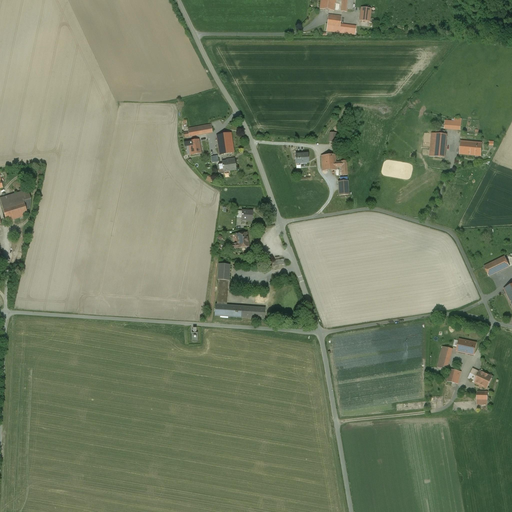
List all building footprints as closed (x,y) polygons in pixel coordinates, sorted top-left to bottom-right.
[(331,0),(321,0),(320,9),(333,11),(334,4),(334,1),(334,0),(331,0)] [(346,12),(346,9),(352,9),(352,0),(342,0),(341,11),(346,12)] [(371,9),(361,8),(359,21),(369,22),(371,9)] [(341,17),(328,15),(326,31),(339,32),(340,24),(341,17)] [(340,24),(339,32),(355,34),(356,26),(340,24)] [(461,122),(445,121),(444,128),(460,130),(461,122)] [(210,125),(188,129),(189,133),(189,137),(212,132),(210,125)] [(339,133),(329,132),(328,142),(338,143),(339,133)] [(217,136),(218,143),(232,141),(231,138),(231,137),(231,134),(231,133),(230,133),(227,134),(221,135),(220,135),(217,135),(217,136)] [(446,135),(431,133),(429,156),(444,158),(446,135)] [(198,140),(188,142),(191,155),(200,153),(198,140)] [(232,141),(218,143),(220,155),(233,153),(233,149),(232,145),(232,144),(232,143),(232,141)] [(466,142),(461,141),(459,154),(480,156),(482,143),(469,142),(469,141),(466,141),(466,142)] [(308,154),(295,155),(296,164),(300,164),(308,164),(308,154)] [(335,155),(321,156),(322,171),(336,170),(336,167),(335,162),(335,155)] [(222,164),(218,165),(219,174),(224,174),(224,172),(236,170),(234,159),(229,160),(229,161),(222,162),(222,164)] [(335,162),(336,167),(341,167),(342,176),(347,175),(346,161),(341,161),(341,162),(335,162)] [(347,181),(338,182),(339,196),(348,195),(347,181)] [(0,198),(0,200),(2,208),(23,201),(24,202),(31,199),(28,190),(0,198)] [(23,201),(2,208),(6,222),(28,216),(24,202),(23,201)] [(252,212),(242,211),(242,221),(242,219),(247,220),(247,221),(252,221),(252,212)] [(247,233),(236,234),(237,244),(238,248),(248,247),(247,233)] [(511,252),(484,267),(488,277),(511,265),(511,252)] [(230,265),(218,264),(218,265),(219,265),(218,280),(217,280),(219,280),(218,288),(227,289),(228,281),(229,281),(228,281),(229,266),(230,266),(230,265)] [(511,284),(503,289),(511,307),(511,284)] [(227,289),(218,288),(217,305),(226,306),(227,289)] [(226,306),(217,305),(215,305),(214,316),(215,316),(242,318),(264,319),(264,320),(265,308),(265,309),(243,307),(242,307),(226,306)] [(458,346),(457,352),(473,355),(477,340),(460,336),(458,346)] [(453,349),(443,347),(437,368),(447,370),(453,349)] [(475,382),(480,372),(472,368),(468,379),(475,382)] [(454,370),(450,370),(447,382),(458,384),(461,372),(454,370)] [(492,377),(480,371),(480,372),(475,382),(475,383),(486,389),(492,377)] [(488,392),(477,392),(476,405),(487,405),(488,392)]
